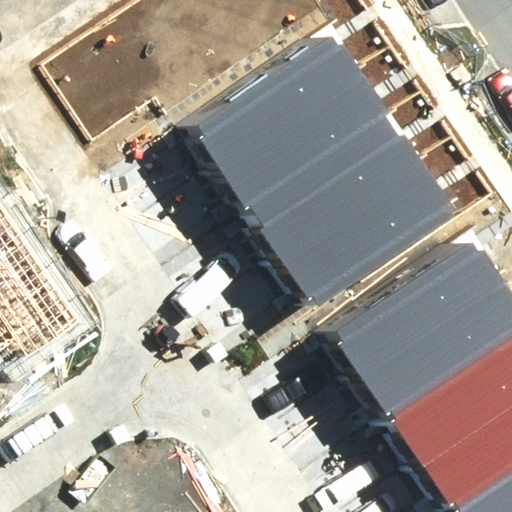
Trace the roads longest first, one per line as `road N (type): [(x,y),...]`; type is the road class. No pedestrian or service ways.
road 1 (residential): [(13,104),(176,345)]
road 2 (residential): [(176,345),(0,458)]
road 3 (residential): [(176,345),(289,511)]
